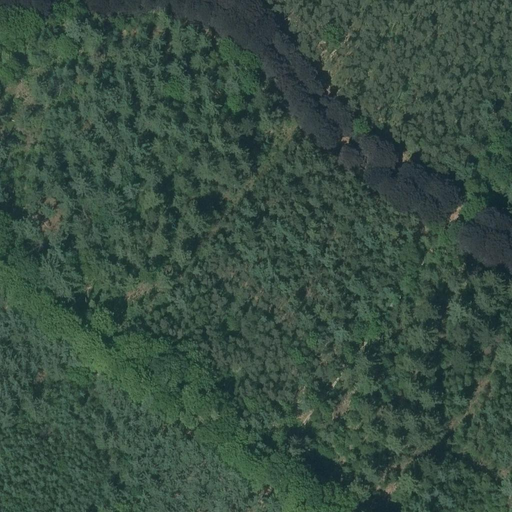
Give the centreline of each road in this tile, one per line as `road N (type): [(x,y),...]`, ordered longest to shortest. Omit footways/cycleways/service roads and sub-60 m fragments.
road 1 (track): [(0,4),(163,4),(207,12),(253,42),(340,151),(455,231)]
road 2 (unclassified): [(305,511),(0,275)]
road 3 (track): [(287,511),(0,290)]
